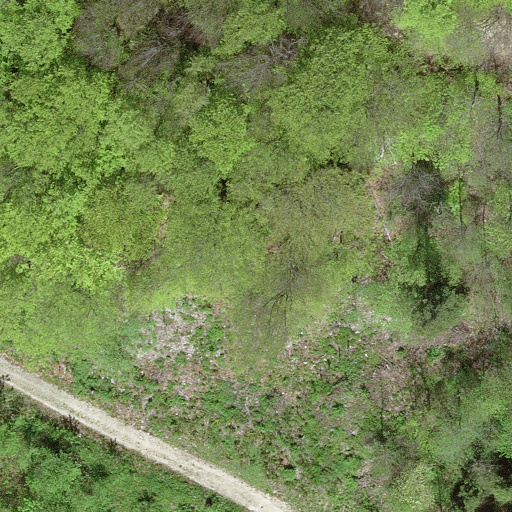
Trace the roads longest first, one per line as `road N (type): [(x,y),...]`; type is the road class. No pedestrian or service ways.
road 1 (track): [(0,364),(280,511)]
road 2 (track): [(511,43),(417,40),(367,0)]
